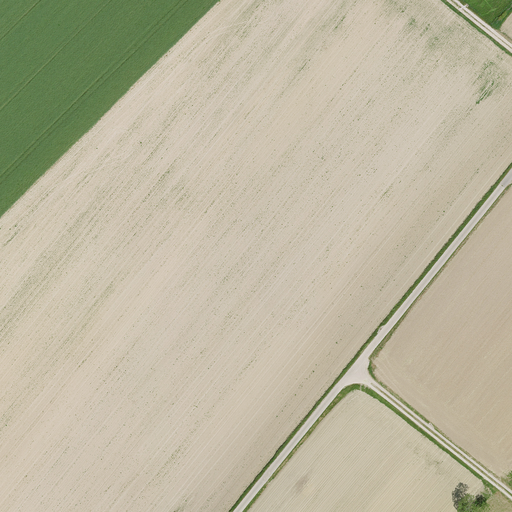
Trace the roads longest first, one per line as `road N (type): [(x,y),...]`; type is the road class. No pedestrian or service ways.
road 1 (track): [(238,511),(511,173)]
road 2 (track): [(353,369),(511,495)]
